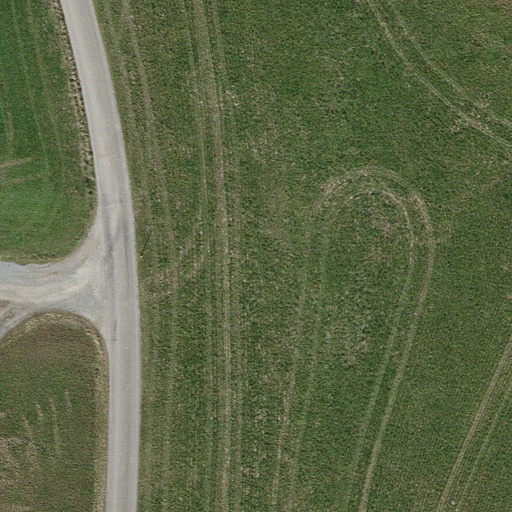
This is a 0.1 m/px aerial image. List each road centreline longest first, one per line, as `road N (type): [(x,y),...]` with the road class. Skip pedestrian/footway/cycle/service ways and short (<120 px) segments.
road 1 (unclassified): [(76,0),(128,285),(120,511)]
road 2 (track): [(0,275),(128,285)]
